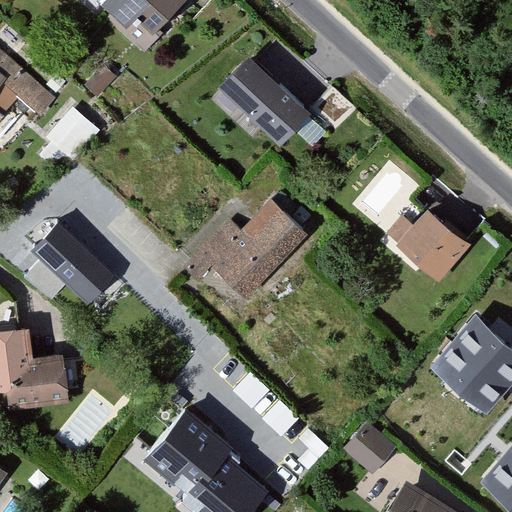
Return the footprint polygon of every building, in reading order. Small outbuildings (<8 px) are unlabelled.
[(177,0),(114,0),(150,31),(177,0)] [(63,104),(0,46),(0,137),(3,140),(24,118),(39,131),(63,104)] [(315,103),(251,46),(222,78),(286,135),(315,103)] [(47,131),(70,152),(98,122),(75,101),(47,131)] [(242,221),(231,212),(187,259),(201,272),(209,264),(242,295),(306,226),(269,192),(242,221)] [(471,235),(430,202),(402,236),(442,270),(471,235)] [(115,275),(58,224),(33,251),(89,303),(115,275)] [(33,315),(0,318),(0,378),(13,377),(15,396),(72,391),(68,343),(35,345),(33,315)] [(511,378),(511,346),(475,316),(431,368),(484,412),(511,378)] [(269,413),(289,427),(300,410),(281,396),(269,413)] [(230,449),(184,410),(145,456),(192,495),(227,453),(230,449)] [(394,445),(367,421),(345,447),(372,470),(394,445)] [(511,450),(483,484),(511,508),(511,450)] [(0,469),(8,458),(0,451),(0,469)] [(250,511),(270,489),(227,453),(192,495),(183,504),(192,511),(250,511)] [(459,511),(407,480),(388,511),(459,511)]
